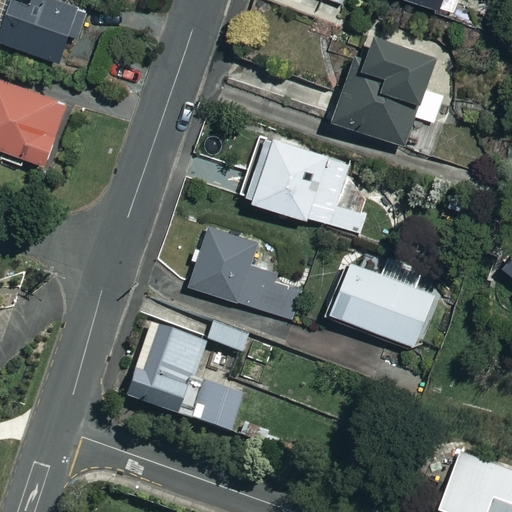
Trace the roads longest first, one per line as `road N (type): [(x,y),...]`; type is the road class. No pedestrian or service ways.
road 1 (residential): [(118,243),(202,0)]
road 2 (residential): [(60,429),(294,511)]
road 3 (residential): [(60,429),(118,243)]
